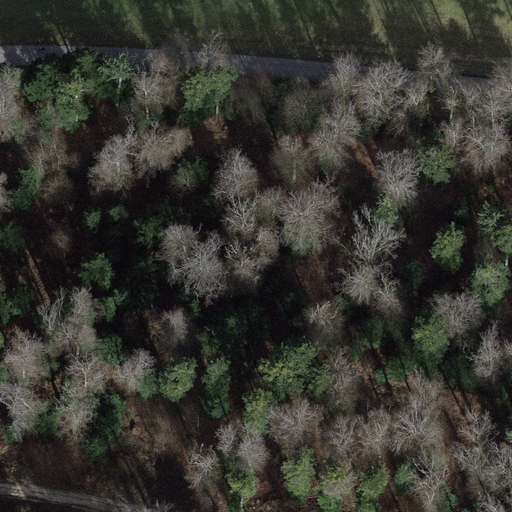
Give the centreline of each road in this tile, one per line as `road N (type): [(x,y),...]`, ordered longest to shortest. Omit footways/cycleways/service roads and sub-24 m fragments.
road 1 (unclassified): [(511,84),(416,72),(0,67)]
road 2 (track): [(132,511),(0,490)]
